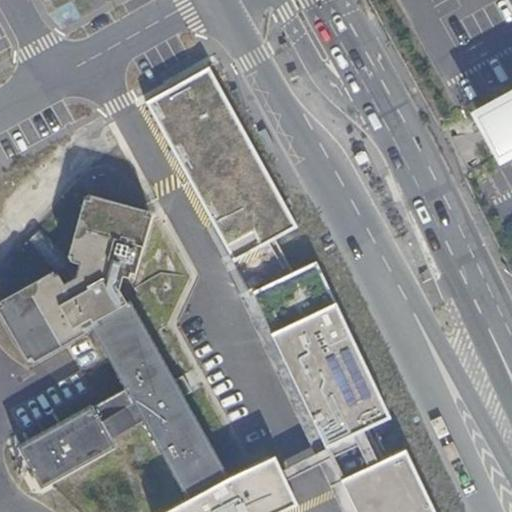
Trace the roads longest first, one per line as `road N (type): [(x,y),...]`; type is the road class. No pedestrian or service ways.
road 1 (motorway): [(320,169),(483,511)]
road 2 (primary): [(320,169),(423,308),(511,475)]
road 3 (primary): [(511,404),(409,168)]
road 4 (primary): [(511,344),(453,229),(409,168)]
road 5 (primary): [(224,0),(320,169)]
road 6 (unclassified): [(390,132),(314,67),(275,0)]
road 7 (primary): [(390,132),(315,0)]
